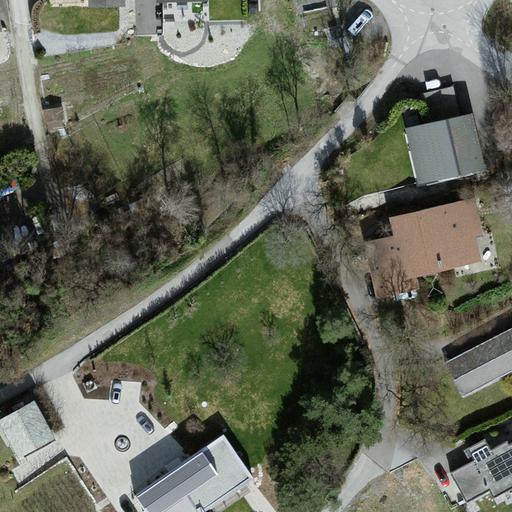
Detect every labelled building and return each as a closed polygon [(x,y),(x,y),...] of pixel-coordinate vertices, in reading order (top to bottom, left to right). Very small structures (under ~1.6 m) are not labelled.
[(124,0),(89,0),(91,14),(125,12),(124,0)] [(469,112),(406,128),(419,181),(482,166),(469,112)] [(353,226),(366,287),(484,262),(470,201),(353,226)] [(511,325),(442,360),(459,395),(511,369),(511,325)] [(32,401),(0,417),(0,433),(15,463),(54,442),(32,401)] [(223,431),(129,497),(139,511),(213,511),(258,481),(223,431)] [(469,461),(449,471),(464,500),(488,488),(493,497),(511,487),(511,445),(506,448),(503,443),(488,451),(482,439),(463,448),(469,461)]
